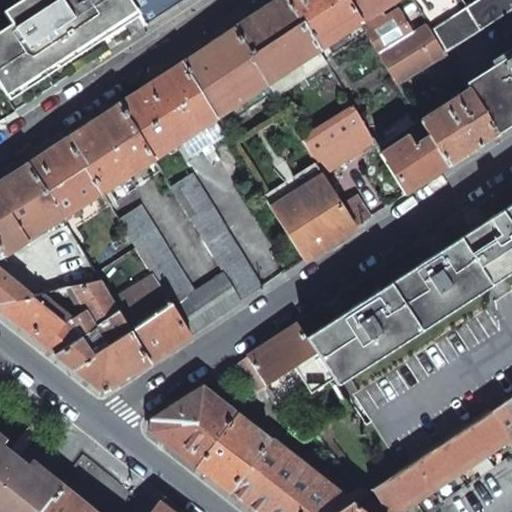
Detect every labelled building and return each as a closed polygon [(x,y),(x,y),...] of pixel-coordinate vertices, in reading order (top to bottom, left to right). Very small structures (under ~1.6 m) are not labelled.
[(0,30),(0,89),(4,96),(58,61),(61,66),(84,51),(81,46),(134,11),(126,0),(21,0),(3,12),(10,24),(0,30)] [(126,0),(134,11),(144,27),(169,11),(185,0),(126,0)] [(285,0),(276,0),(232,29),(266,85),(318,51),(285,0)] [(285,0),(318,51),(359,24),(359,22),(344,0),(285,0)] [(344,0),(359,22),(380,9),(381,10),(396,0),(344,0)] [(445,53),(511,9),(511,0),(476,0),(431,29),(445,53)] [(359,22),(359,24),(391,75),(397,83),(445,54),(445,53),(431,29),(426,25),(413,33),(398,9),(385,17),(381,10),(380,9),(359,22)] [(266,85),(232,29),(179,63),(214,119),(263,87),(265,91),(269,89),(266,85)] [(511,53),(465,85),(468,90),(496,135),(511,125),(511,53)] [(214,119),(179,63),(116,104),(151,159),(179,141),(189,157),(225,135),(214,119)] [(347,87),(341,90),(348,101),(354,97),(347,87)] [(468,90),(421,121),(449,166),(496,135),(468,90)] [(151,159),(116,104),(65,137),(100,192),(151,159)] [(314,163),(322,173),(347,157),(373,141),(351,106),(300,139),(314,163)] [(407,138),(382,155),(406,194),(449,166),(421,121),(404,132),(407,138)] [(61,218),(68,230),(107,205),(100,192),(65,137),(26,163),(61,218)] [(26,163),(0,179),(0,249),(3,255),(61,218),(26,163)] [(263,196),(301,256),(317,246),(320,250),(355,227),(340,203),(322,173),(314,163),(263,196)] [(191,174),(169,187),(223,274),(241,301),(262,287),(191,174)] [(355,227),(368,218),(354,196),(340,203),(355,227)] [(511,204),(305,339),(310,348),(335,386),(511,271),(511,204)] [(141,205),(118,220),(153,279),(188,336),(241,301),(223,274),(195,293),(141,205)] [(317,246),(301,256),(304,261),(320,250),(317,246)] [(21,287),(33,296),(70,288),(100,281),(86,258),(28,270),(34,279),(21,287)] [(10,280),(0,271),(0,303),(30,297),(33,296),(21,287),(10,280)] [(118,310),(150,361),(188,336),(153,279),(114,304),(118,310)] [(88,322),(68,325),(30,297),(0,303),(0,312),(42,346),(53,354),(79,337),(83,334),(87,330),(94,326),(118,310),(114,304),(100,281),(70,288),(88,322)] [(511,291),(352,394),(402,470),(489,413),(511,398),(511,291)] [(79,337),(53,354),(74,371),(102,392),(122,379),(150,361),(118,310),(94,326),(105,343),(91,353),(79,337)] [(295,325),(247,357),(264,386),(294,367),(310,393),(329,381),(295,325)] [(247,357),(234,364),(252,391),(247,398),(256,408),(270,399),(263,386),(264,386),(247,357)] [(252,391),(234,364),(222,373),(243,403),(247,398),(252,391)] [(236,413),(201,386),(150,419),(150,431),(190,463),(195,467),(236,413)] [(511,398),(489,413),(506,440),(511,436),(511,398)] [(268,439),(236,413),(195,467),(199,470),(227,492),(268,439)] [(384,511),(398,511),(506,440),(489,413),(402,470),(370,491),(384,511)] [(268,439),(227,492),(252,511),(337,511),(350,504),(268,439)] [(53,488),(0,445),(0,511),(41,511),(60,484),(57,482),(53,488)] [(41,511),(95,511),(60,484),(41,511)] [(365,494),(359,488),(350,495),(356,501),(365,494)] [(350,504),(360,511),(381,511),(384,511),(370,491),(365,494),(356,501),(350,504)] [(172,511),(157,500),(148,511),(172,511)]
